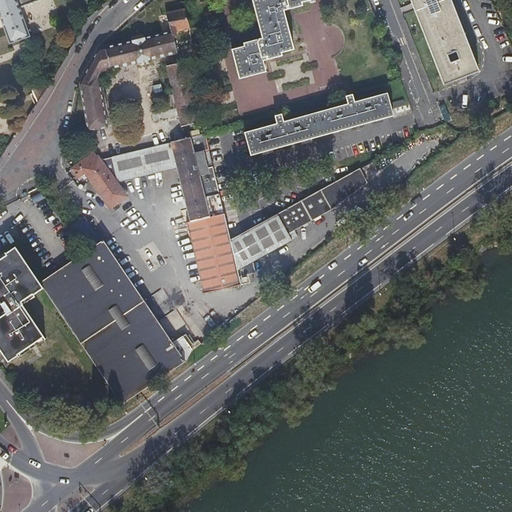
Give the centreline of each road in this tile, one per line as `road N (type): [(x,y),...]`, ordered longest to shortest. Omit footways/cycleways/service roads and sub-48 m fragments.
road 1 (primary): [(134,467),(511,175)]
road 2 (primary): [(511,147),(152,420)]
road 3 (residential): [(0,184),(101,24),(128,0)]
road 4 (primary): [(152,420),(69,436),(32,423),(9,403)]
road 5 (residential): [(428,114),(383,0)]
